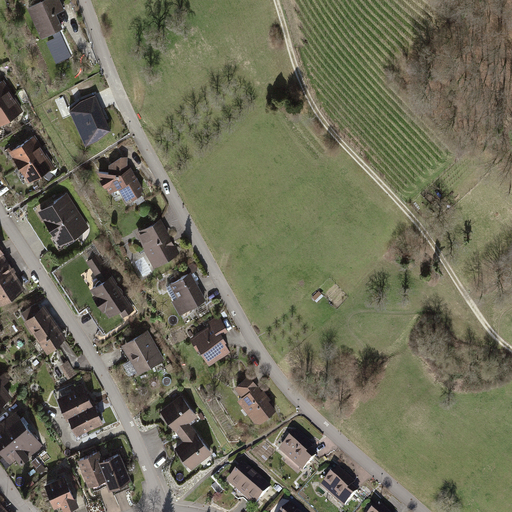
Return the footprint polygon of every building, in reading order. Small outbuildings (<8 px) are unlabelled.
[(58,0),(38,0),(39,1),(25,7),(39,38),(60,29),(54,14),(63,10),(58,0)] [(2,81),(0,82),(0,124),(22,110),(2,81)] [(95,96),(81,102),(70,112),(86,146),(97,141),(111,131),(95,96)] [(32,136),(7,153),(28,183),(53,166),(32,136)] [(109,173),(96,173),(101,181),(100,181),(104,189),(106,188),(115,203),(124,198),(127,201),(146,190),(131,167),(129,167),(129,158),(119,157),(110,165),(109,173)] [(65,193),(36,212),(59,246),(87,226),(65,193)] [(158,220),(133,233),(152,268),(178,254),(173,244),(172,245),(158,220)] [(27,289),(0,246),(0,304),(1,306),(27,289)] [(96,254),(84,261),(99,283),(89,290),(93,296),(90,297),(100,313),(102,312),(107,319),(118,312),(121,316),(132,309),(123,295),(120,295),(120,291),(117,286),(114,286),(115,283),(96,254)] [(188,273),(167,284),(168,286),(164,288),(178,314),(203,300),(188,273)] [(33,303),(20,312),(26,322),(24,323),(45,353),(66,339),(42,305),(37,309),(33,303)] [(227,332),(216,314),(205,320),(208,325),(187,338),(195,350),(197,349),(206,365),(228,352),(224,346),(226,344),(221,336),(227,332)] [(146,330),(119,346),(136,375),(163,359),(146,330)] [(0,403),(8,398),(0,386),(8,380),(2,373),(0,374),(0,403)] [(246,376),(232,387),(239,397),(234,401),(252,424),(258,424),(275,411),(267,401),(269,399),(261,389),(259,391),(246,376)] [(81,382),(72,386),(74,391),(56,399),(65,421),(68,420),(75,436),(102,424),(93,402),(90,403),(81,382)] [(179,396),(158,411),(181,442),(173,449),(189,470),(211,454),(187,423),(195,417),(179,396)] [(41,444),(14,411),(0,422),(0,454),(8,465),(13,461),(18,467),(28,459),(26,457),(41,444)] [(313,446),(295,431),(276,454),(300,473),(315,455),(309,450),(313,446)] [(98,451),(76,460),(87,488),(105,481),(109,490),(129,482),(118,455),(102,461),(98,451)] [(243,465),(227,482),(253,506),(269,489),(243,465)] [(354,483),(336,468),(317,490),(341,510),(355,493),(349,488),(354,483)] [(63,477),(43,485),(52,510),(60,506),(61,511),(66,511),(75,509),(63,477)]
